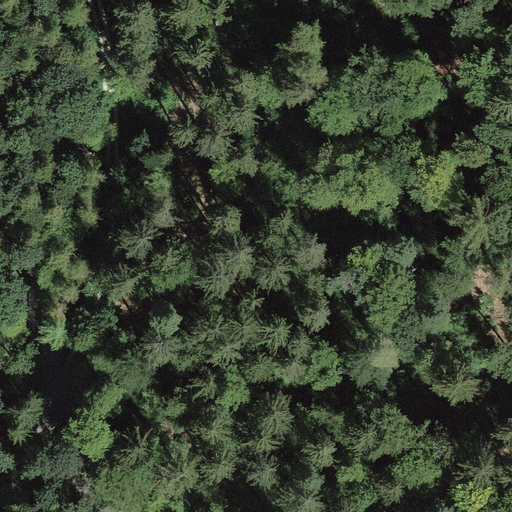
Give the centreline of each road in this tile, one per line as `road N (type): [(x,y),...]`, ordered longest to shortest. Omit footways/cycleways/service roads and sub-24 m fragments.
road 1 (track): [(12,505),(63,388),(105,198),(109,79),(91,0)]
road 2 (track): [(0,240),(117,504)]
road 3 (residential): [(125,511),(68,488),(28,496),(5,511)]
